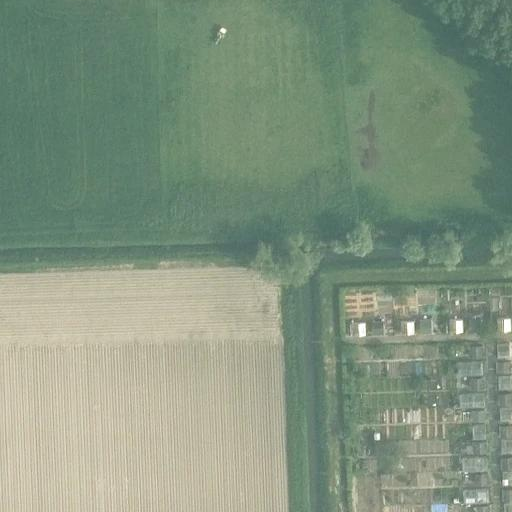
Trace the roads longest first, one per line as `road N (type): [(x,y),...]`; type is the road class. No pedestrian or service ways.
road 1 (track): [(489,339),(496,511)]
road 2 (track): [(347,344),(511,338)]
